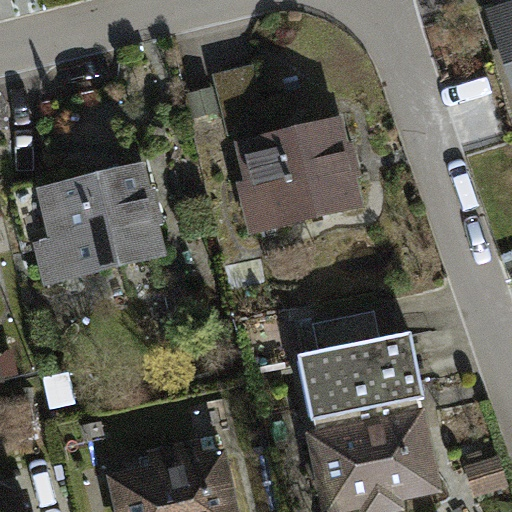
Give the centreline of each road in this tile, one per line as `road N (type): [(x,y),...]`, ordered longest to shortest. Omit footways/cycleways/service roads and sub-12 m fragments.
road 1 (residential): [(350,0),(382,9),(511,390)]
road 2 (residential): [(0,55),(236,0)]
